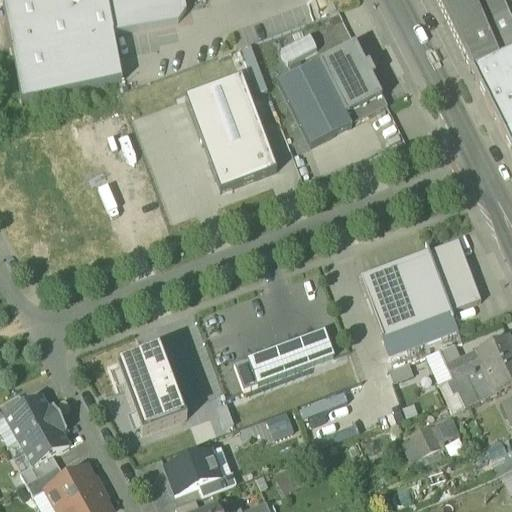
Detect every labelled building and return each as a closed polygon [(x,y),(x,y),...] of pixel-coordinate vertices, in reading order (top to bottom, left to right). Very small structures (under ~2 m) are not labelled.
[(9,46),(21,104),(122,85),(113,39),(178,26),(186,15),(183,1),(182,0),(0,0),(3,12),(9,46)] [(511,0),(433,0),(470,74),(511,55),(511,0)] [(312,40),(282,52),(292,77),(322,64),(312,40)] [(365,70),(354,49),(318,67),(345,120),(381,102),(371,82),(375,80),(368,68),(365,70)] [(511,55),(470,74),(469,75),(511,162),(511,55)] [(345,120),(318,67),(277,88),(310,153),(351,132),(345,120)] [(241,83),(184,104),(219,198),(276,177),(241,83)] [(387,114),(381,102),(345,120),(351,132),(387,114)] [(457,246),(428,257),(451,318),(473,310),(480,307),(457,246)] [(428,257),(358,283),(381,343),(451,318),(428,257)] [(451,318),(455,331),(478,322),(473,310),(451,318)] [(381,343),(388,363),(457,337),(455,331),(451,318),(381,343)] [(248,365),(257,391),(333,363),(323,337),(248,365)] [(448,409),(453,418),(464,413),(465,413),(496,399),(496,398),(511,390),(511,352),(507,341),(457,365),(445,370),(452,385),(446,388),(455,406),(448,409)] [(428,362),(433,375),(445,370),(457,365),(451,353),(428,362)] [(186,423),(160,356),(114,374),(140,441),(186,423)] [(257,391),(248,365),(233,371),(243,396),(257,391)] [(413,381),(408,369),(388,376),(393,388),(413,381)] [(445,370),(433,375),(448,409),(455,406),(446,388),(452,385),(445,370)] [(0,411),(0,424),(4,422),(24,411),(18,401),(0,411)] [(511,428),(510,430),(511,430),(511,429),(511,401),(500,407),(505,419),(511,415),(511,428)] [(4,422),(18,447),(60,424),(53,412),(48,415),(41,402),(24,411),(4,422)] [(234,431),(226,409),(215,414),(223,435),(234,431)] [(286,417),(265,425),(273,445),(294,437),(286,417)] [(18,447),(4,422),(0,424),(0,440),(7,453),(18,447)] [(433,432),(438,441),(456,432),(452,423),(433,432)] [(66,436),(60,424),(18,447),(32,473),(52,462),(69,453),(61,439),(66,436)] [(412,443),(421,462),(439,453),(428,431),(410,440),(412,443)] [(417,464),(421,462),(412,443),(401,448),(410,467),(417,464)] [(18,447),(7,453),(21,479),(32,473),(18,447)] [(220,453),(209,458),(220,484),(231,479),(220,453)] [(421,462),(417,464),(421,472),(443,462),(439,453),(421,462)] [(501,481),(511,476),(511,465),(508,457),(490,465),(497,483),(501,481)] [(198,492),(220,484),(209,458),(165,475),(175,501),(198,492)] [(58,472),(58,473),(52,462),(32,473),(21,479),(19,480),(26,490),(33,503),(45,496),(65,485),(58,472)] [(45,496),(53,511),(69,511),(99,496),(87,473),(65,485),(45,496)] [(293,475),(274,485),(283,501),(301,491),(293,475)] [(511,476),(501,481),(510,501),(511,500),(511,476)] [(220,484),(198,492),(202,503),(235,490),(231,479),(220,484)] [(53,511),(45,496),(33,503),(37,511),(53,511)] [(108,511),(99,496),(69,511),(108,511)]
